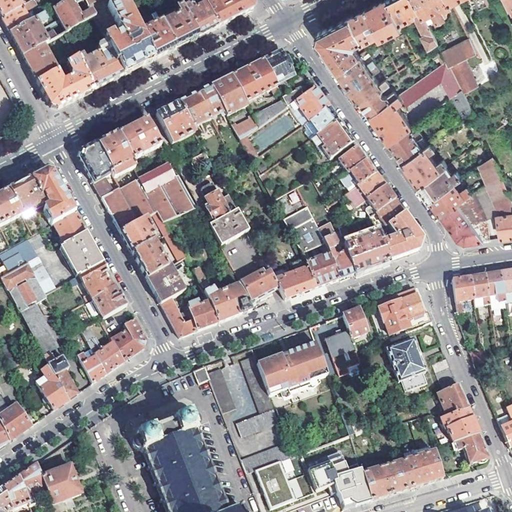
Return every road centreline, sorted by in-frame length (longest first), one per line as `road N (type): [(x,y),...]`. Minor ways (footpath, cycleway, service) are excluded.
road 1 (residential): [(437,265),(428,228),(285,21)]
road 2 (secondary): [(171,362),(437,265)]
road 3 (secondary): [(285,21),(50,140)]
road 4 (residential): [(171,362),(50,140)]
road 5 (residential): [(507,476),(441,315),(437,265)]
road 6 (secondary): [(0,470),(171,362)]
road 7 (residential): [(390,511),(507,476)]
